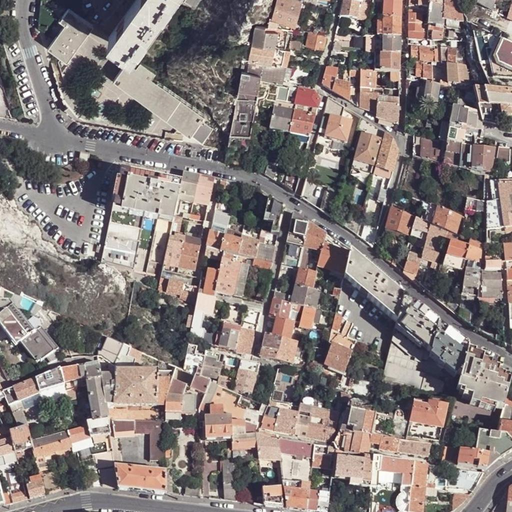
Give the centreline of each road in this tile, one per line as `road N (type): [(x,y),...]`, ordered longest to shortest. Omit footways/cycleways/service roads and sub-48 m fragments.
road 1 (residential): [(60,140),(253,177),(291,202)]
road 2 (residential): [(296,206),(324,92),(400,146)]
road 3 (residential): [(373,260),(469,337),(511,360)]
road 4 (residential): [(60,140),(30,52),(25,0)]
road 5 (residential): [(259,338),(291,202)]
